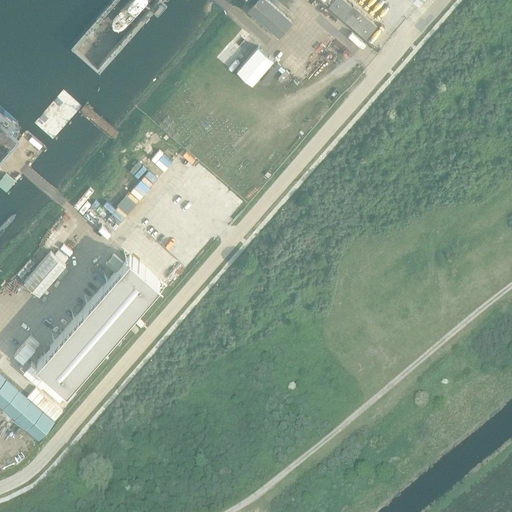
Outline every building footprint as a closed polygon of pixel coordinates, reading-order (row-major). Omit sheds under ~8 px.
[(109,0),(71,44),(99,69),(159,0),(109,0)] [(256,0),(248,10),(279,36),(292,21),(267,0),(256,0)] [(345,20),(363,36),(366,39),(377,26),(362,12),(353,5),(352,6),(345,0),(333,0),(328,6),(345,20)] [(237,70),(252,83),(273,59),(258,46),(237,70)] [(280,74),(285,68),(278,62),(262,78),(266,83),(277,71),(280,74)] [(0,160),(26,130),(0,106),(0,160)] [(24,280),(40,294),(66,264),(55,254),(50,250),(39,264),(24,280)] [(129,255),(37,361),(68,387),(160,281),(129,255)] [(31,362),(23,371),(59,402),(67,393),(31,362)] [(54,423),(0,375),(0,409),(38,442),(54,423)]
